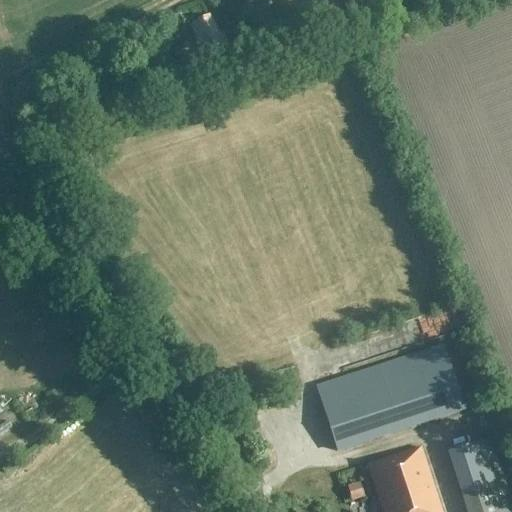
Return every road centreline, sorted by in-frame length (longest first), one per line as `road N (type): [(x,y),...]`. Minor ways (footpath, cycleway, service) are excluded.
road 1 (unclassified): [(0,230),(34,243),(83,285),(257,511)]
road 2 (track): [(34,243),(41,213),(16,122),(21,91),(41,67),(171,0)]
road 3 (track): [(134,350),(9,452)]
